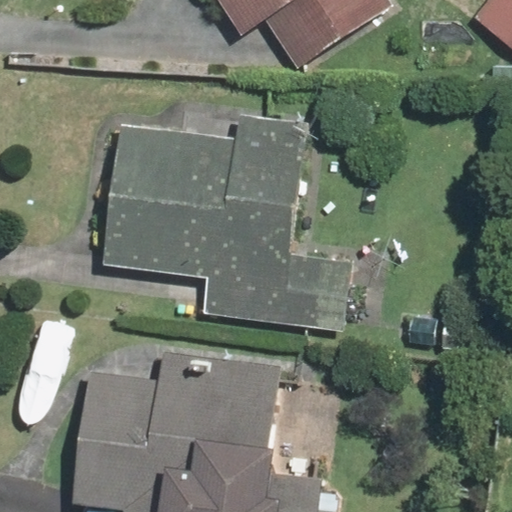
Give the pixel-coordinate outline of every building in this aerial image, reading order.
[(217,0),(243,39),(267,23),(297,69),(395,5),(391,0),(217,0)] [(511,0),(481,0),(468,18),(511,50),(511,0)] [(306,121),(237,115),(235,137),(116,126),(102,269),(207,279),(204,317),(349,331),(357,253),(294,247),(306,121)] [(81,316),(43,313),(37,376),(75,379),(81,316)] [(73,509),(87,510),(86,511),(117,511),(129,511),(314,511),(317,473),(276,471),(282,361),(161,355),(160,373),(80,368),(73,509)]
